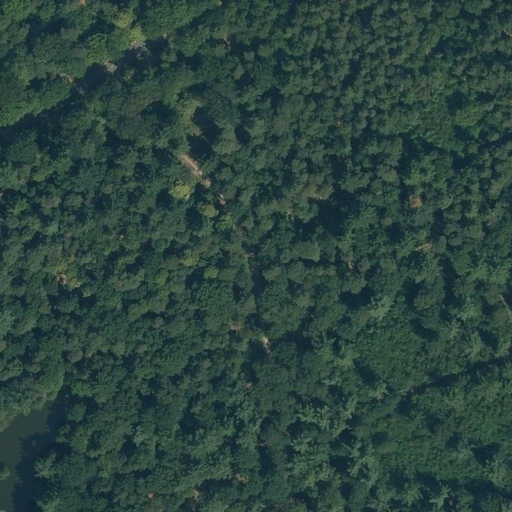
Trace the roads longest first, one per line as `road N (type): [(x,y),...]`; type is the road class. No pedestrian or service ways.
road 1 (track): [(263,319),(240,227),(203,171),(137,107),(86,0)]
road 2 (track): [(507,216),(365,275),(270,344),(263,319)]
road 3 (secondary): [(0,134),(115,67),(200,0)]
